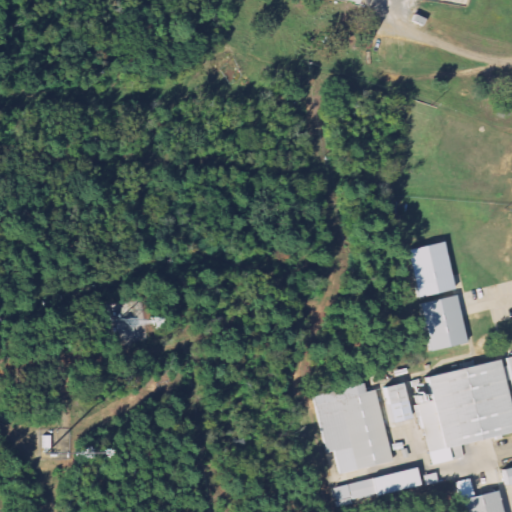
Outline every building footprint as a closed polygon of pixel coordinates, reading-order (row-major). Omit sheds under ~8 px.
[(452,293),(416,302),(427,349),(463,340),(452,293)] [(511,354),(503,357),(510,389),(511,388),(511,354)] [(425,376),(495,358),(511,426),(511,430),(459,443),(462,456),(430,464),(415,403),(430,399),(425,376)] [(359,381),(310,394),(324,451),(332,450),(338,474),(391,460),(373,390),(362,392),(359,381)] [(400,382),(404,399),(386,404),(382,386),(400,382)] [(511,465),(499,469),(503,483),(511,480),(511,465)] [(412,467),(417,484),(373,495),(372,492),(350,498),(347,484),(412,467)] [(454,481),(462,511),(498,511),(493,489),(471,495),(467,478),(454,481)]
